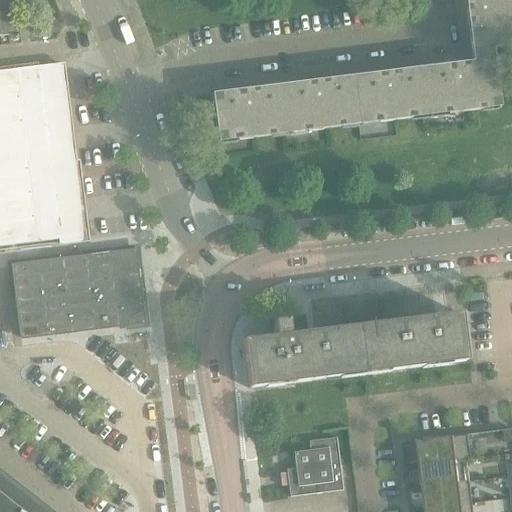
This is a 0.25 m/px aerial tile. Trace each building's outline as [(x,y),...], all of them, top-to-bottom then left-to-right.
[(3,0),(0,0),(0,15),(8,14),(8,9),(4,10),(3,0)] [(511,47),(511,0),(464,0),(473,63),(212,95),(218,143),(255,139),(281,136),(328,130),(358,126),(394,122),(422,118),(473,112),(500,109),(494,66),(497,66),(496,60),(493,60),(492,50),(511,47)] [(8,14),(0,15),(0,37),(8,37),(5,19),(9,19),(8,14)] [(0,72),(0,243),(87,232),(63,64),(0,72)] [(109,256),(118,327),(133,326),(133,324),(141,323),(142,324),(143,324),(143,323),(142,323),(133,254),(134,254),(134,252),(133,253),(109,256)] [(85,259),(94,330),(118,327),(109,256),(85,259)] [(62,262),(70,333),(94,330),(85,259),(62,262)] [(70,333),(62,262),(38,265),(47,336),(70,333)] [(47,336),(38,265),(14,268),(14,267),(13,268),(13,269),(14,269),(16,290),(15,290),(21,339),(47,336)] [(243,348),(248,389),(465,363),(459,315),(458,315),(459,321),(305,340),(303,320),(272,324),(275,344),(243,348)] [(421,468),(468,463),(472,462),(469,436),(418,442),(421,468)] [(289,484),(290,498),(318,495),(343,491),(336,439),(309,443),(310,452),(294,454),(296,470),(287,471),(289,484)] [(424,490),(470,484),(468,463),(421,468),(424,490)] [(0,511),(40,511),(0,480),(0,511)] [(427,511),(473,505),(470,484),(424,490),(427,511)]
